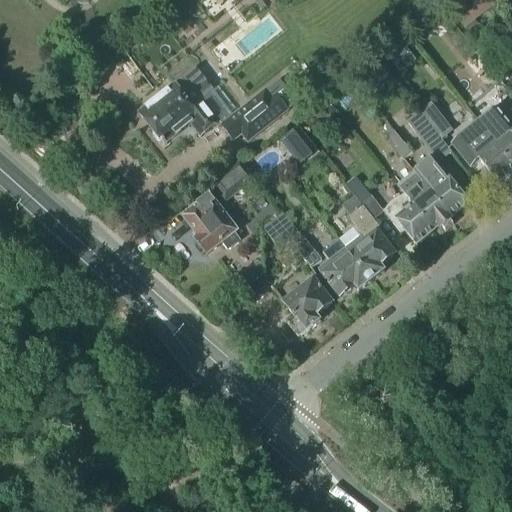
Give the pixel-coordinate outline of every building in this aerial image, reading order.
[(72,0),(83,10),(92,0),(60,0),(66,5),(71,0),(72,0)] [(464,31),(497,6),(491,0),(470,0),(451,14),(464,31)] [(381,84),(391,77),(383,67),(374,74),(381,84)] [(220,125),(202,101),(211,94),(196,74),(160,102),(157,100),(150,106),(150,109),(139,118),(152,135),(151,140),(155,145),(160,145),(163,149),(191,128),(200,140),(220,125)] [(248,146),(289,114),(275,97),(271,100),(265,92),(220,128),(233,145),(241,139),(248,146)] [(432,106),(421,115),(442,142),(444,140),(447,127),(432,106)] [(496,110),(478,125),(486,136),(511,168),(511,129),(505,121),(496,110)] [(407,125),(438,166),(452,156),(442,142),(421,115),(407,125)] [(511,175),(511,168),(486,136),(478,125),(451,147),(470,171),(479,164),(497,187),(511,175)] [(292,133),(280,143),(300,168),(312,157),(292,133)] [(396,152),(404,162),(412,155),(405,146),(396,152)] [(423,167),(414,175),(429,194),(450,222),(469,207),(433,160),(423,167)] [(252,182),(240,166),(212,188),(224,204),(252,182)] [(440,231),(450,224),(449,223),(450,222),(429,194),(414,175),(396,188),(404,198),(433,235),(440,230),(440,231)] [(357,202),(360,207),(369,200),(355,182),(346,189),(357,202)] [(238,246),(239,242),(234,237),(237,234),(209,198),(196,208),(197,209),(182,220),(197,239),(194,242),(206,258),(221,246),(225,252),(230,253),(238,246)] [(404,198),(398,201),(390,207),(385,213),(383,215),(401,238),(405,234),(416,249),(433,235),(404,198)] [(370,199),(369,200),(360,207),(373,223),(383,215),(370,199)] [(341,241),(339,243),(350,256),(368,280),(372,284),(383,275),(379,269),(394,258),(378,236),(381,234),(373,223),(360,207),(357,202),(347,209),(353,217),(349,220),(356,229),(341,241)] [(297,235),(283,217),(264,232),(278,250),(297,235)] [(330,263),(317,273),(339,301),(354,289),(358,295),(372,284),(368,280),(350,256),(339,243),(323,255),(330,263)] [(304,262),(314,254),(306,244),(296,252),(304,262)] [(314,254),(304,262),(312,272),(322,264),(314,254)] [(306,337),(321,326),(316,320),(332,308),(314,285),(284,307),(296,323),(289,329),(298,342),(306,336),(306,337)] [(436,410),(449,400),(438,386),(425,396),(436,410)]
